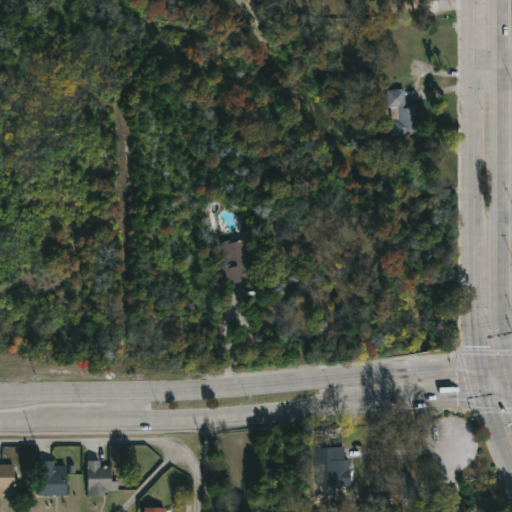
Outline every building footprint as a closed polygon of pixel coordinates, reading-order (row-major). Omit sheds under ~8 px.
[(388,89),(406,88),(407,103),(417,102),(419,134),(397,135),(395,107),(390,107),(388,89)] [(219,243),(225,283),(251,279),(245,239),(219,243)] [(346,487),(327,487),(327,446),(346,446),(346,487)] [(116,490),(86,490),(86,459),(100,459),(100,466),(116,466),(116,490)] [(39,461),(65,461),(65,495),(39,495),(39,461)] [(0,496),(0,465),(13,465),(13,496),(0,496)]
